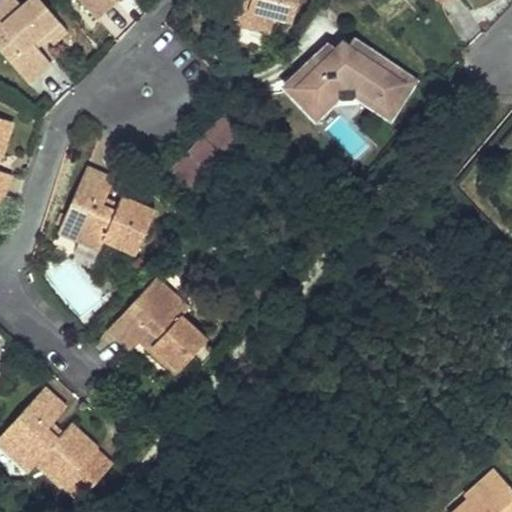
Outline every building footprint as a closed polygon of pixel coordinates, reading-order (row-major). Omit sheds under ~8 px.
[(17,0),(2,0),(0,2),(0,47),(31,84),(53,65),(39,49),(34,43),(45,33),(51,39),(55,44),(70,32),(42,0),(28,0),(22,5),(17,0)] [(81,0),(97,17),(116,0),(81,0)] [(233,0),(229,19),(273,30),(277,15),(295,19),(299,0),(233,0)] [(45,33),(34,43),(39,49),(51,39),(45,33)] [(348,89),(392,120),(420,80),(356,36),(351,43),(343,36),(335,44),(328,40),(284,82),(317,117),(348,89)] [(249,133),(226,110),(205,133),(228,155),(249,133)] [(0,200),(2,201),(11,172),(0,168),(0,153),(4,155),(15,121),(0,116),(0,200)] [(228,155),(205,133),(190,148),(213,170),(228,155)] [(213,170),(190,148),(168,170),(191,193),(213,170)] [(117,175),(91,163),(62,229),(102,247),(107,237),(141,251),(159,209),(124,194),(121,201),(118,208),(105,202),(108,196),(117,175)] [(108,196),(105,202),(118,208),(121,201),(108,196)] [(191,305),(157,275),(110,327),(132,347),(145,332),(151,326),(161,336),(156,342),(151,347),(178,372),(210,337),(183,313),(191,305)] [(260,279),(247,292),(262,305),(274,292),(260,279)] [(151,326),(145,332),(156,342),(161,336),(151,326)] [(114,458),(99,445),(101,443),(72,419),(65,427),(60,433),(50,424),(55,419),(68,405),(46,384),(0,434),(0,440),(31,467),(37,461),(81,498),(114,458)] [(55,419),(50,424),(60,433),(65,427),(55,419)] [(469,501),(456,511),(511,511),(511,496),(492,473),(465,497),(469,501)]
